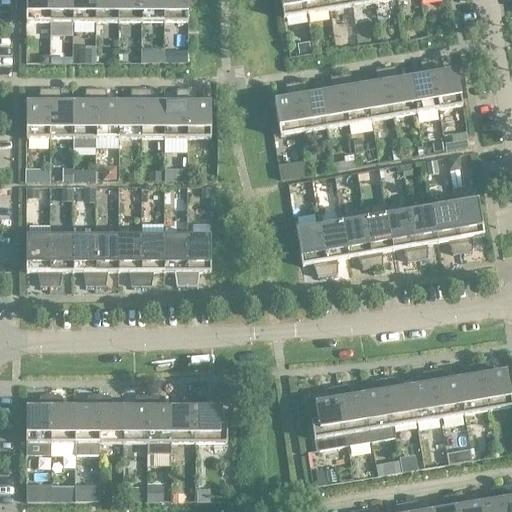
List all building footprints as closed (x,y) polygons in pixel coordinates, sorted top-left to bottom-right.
[(25,0),(25,25),(49,25),(49,0),(25,0)] [(49,0),(49,25),(72,25),(72,0),(49,0)] [(72,0),(72,25),(95,25),(95,0),(72,0)] [(95,0),(95,25),(118,25),(117,0),(95,0)] [(117,0),(118,25),(141,25),(140,0),(117,0)] [(140,0),(141,25),(163,25),(163,0),(140,0)] [(163,0),(163,25),(187,25),(187,0),(163,0)] [(279,0),(283,20),(307,17),(303,0),(279,0)] [(329,13),(326,0),(303,0),(307,17),(329,13)] [(326,0),(329,13),(352,9),(350,0),(326,0)] [(374,5),(373,0),(350,0),(352,9),(374,5)] [(309,45),(297,47),(298,58),(310,56),(309,45)] [(90,51),(78,51),(78,64),(90,64),(90,51)] [(186,53),(175,53),(175,64),(186,64),(186,53)] [(440,61),(430,63),(438,112),(462,108),(456,73),(444,75),(440,61)] [(438,112),(430,63),(420,65),(420,79),(410,80),(416,116),(438,112)] [(395,69),(385,70),(393,120),(416,116),(410,80),(399,82),(395,69)] [(393,120),(385,70),(375,72),(375,86),(365,88),(371,123),(393,120)] [(350,76),(340,78),(348,127),(371,123),(365,88),(354,90),(350,76)] [(348,127),(340,78),(330,80),(330,94),(320,95),(326,131),(348,127)] [(305,84),(295,85),(303,135),(326,131),(320,95),(309,97),(305,84)] [(303,135),(295,85),(285,87),(285,101),(274,103),(280,139),(303,135)] [(37,105),(25,105),(25,141),(49,141),(49,91),(39,91),(37,105)] [(60,91),(49,91),(49,141),(72,141),(72,105),(62,105),(60,91)] [(83,105),(72,105),(72,141),(72,148),(95,148),(95,141),(95,91),(85,91),(83,105)] [(105,91),(95,91),(95,141),(118,141),(118,105),(107,105),(105,91)] [(128,105),(118,105),(118,141),(141,141),(141,91),(130,91),(128,105)] [(151,91),(141,91),(141,141),(163,141),(163,105),(153,105),(151,91)] [(174,105),(163,105),(163,141),(186,141),(186,91),(176,91),(174,105)] [(196,91),(186,91),(186,141),(210,141),(210,105),(198,105),(196,91)] [(466,134),(442,138),(445,154),(469,150),(466,134)] [(360,141),(352,143),(354,157),(362,155),(360,141)] [(443,146),(433,148),(434,156),(444,154),(443,146)] [(398,152),(391,153),(392,163),(399,162),(398,152)] [(345,163),(331,165),(333,173),(355,169),(353,157),(344,158),(345,163)] [(450,170),(462,168),(460,160),(448,162),(450,170)] [(436,164),(426,165),(428,178),(438,177),(436,164)] [(288,165),(278,166),(281,181),(291,180),(288,165)] [(411,168),(402,169),(404,180),(413,179),(411,168)] [(115,170),(102,170),(102,183),(115,183),(115,170)] [(72,171),(61,171),(61,184),(72,184),(72,171)] [(186,171),(174,171),(174,183),(186,183),(186,171)] [(161,173),(149,173),(149,183),(161,183),(161,173)] [(39,191),(28,191),(28,201),(39,201),(39,191)] [(72,191),(61,191),(61,203),(72,203),(72,191)] [(96,191),(83,191),(83,205),(96,205),(96,191)] [(483,237),(477,202),(454,206),(462,255),(474,253),(474,239),(483,237)] [(462,255),(454,206),(431,210),(437,245),(446,244),(450,257),(462,255)] [(437,245),(431,210),(409,213),(417,263),(429,261),(429,246),(437,245)] [(417,263),(409,213),(386,217),(392,253),(401,251),(405,265),(417,263)] [(316,229),(314,217),(296,220),(298,232),(295,232),(298,246),(301,268),(311,266),(315,280),(327,278),(319,228),(316,229)] [(392,253),(386,217),(364,221),(372,270),(384,268),(384,254),(392,253)] [(372,270),(364,221),(341,225),(347,260),(356,259),(360,272),(372,270)] [(347,260),(341,225),(319,228),(327,278),(339,276),(339,261),(347,260)] [(49,289),(49,239),(26,239),(26,275),(37,275),(39,289),(49,289)] [(72,275),(72,239),(49,239),(49,289),(59,289),(62,275),(72,275)] [(95,289),(95,239),(72,239),(72,275),(83,275),(85,289),(95,289)] [(118,275),(118,239),(95,239),(95,289),(105,289),(107,275),(118,275)] [(140,289),(141,239),(118,239),(118,275),(128,275),(130,289),(140,289)] [(163,275),(163,239),(141,239),(140,289),(151,289),(153,275),(163,275)] [(186,289),(186,239),(163,239),(163,275),(174,275),(176,289),(186,289)] [(210,275),(210,239),(186,239),(186,289),(196,289),(198,275),(210,275)] [(488,364),(479,365),(487,413),(511,409),(506,373),(490,376),(488,364)] [(487,413),(479,365),(470,367),(472,379),(457,381),(463,417),(487,413)] [(441,371),(432,373),(440,421),(463,417),(457,381),(443,384),(441,371)] [(440,421),(432,373),(422,375),(424,387),(410,389),(416,425),(440,421)] [(394,379),(384,381),(392,429),(416,425),(410,389),(396,392),(394,379)] [(394,440),(392,429),(384,381),(375,382),(375,383),(377,395),(363,397),(371,444),(394,440)] [(346,387),(337,389),(347,448),(371,444),(363,397),(348,399),(346,387)] [(347,448),(337,389),(328,390),(330,403),(314,405),(317,422),(310,423),(315,454),(347,448)] [(41,410),(25,410),(25,446),(50,446),(50,397),(41,397),(41,410)] [(60,397),(50,397),(50,446),(74,446),(74,410),(60,410),(60,397)] [(89,410),(74,410),(74,446),(74,458),(98,458),(98,446),(98,397),(89,397),(89,410)] [(108,397),(98,397),(98,446),(122,446),(122,410),(108,410),(108,397)] [(137,410),(122,410),(122,446),(147,446),(146,397),(137,397),(137,410)] [(156,397),(146,397),(147,446),(147,456),(170,456),(170,446),(170,410),(156,410),(156,397)] [(185,410),(170,410),(170,446),(194,446),(194,397),(185,397),(185,410)] [(204,397),(194,397),(194,446),(226,446),(226,427),(220,427),(220,410),(204,410),(204,397)] [(455,455),(446,456),(448,466),(456,465),(455,455)] [(323,473),(312,475),(314,487),(325,485),(323,473)] [(163,484),(147,484),(147,503),(163,503),(163,484)] [(50,486),(42,486),(42,503),(50,503),(50,486)] [(98,488),(74,488),(74,504),(98,504),(98,488)] [(509,488),(500,489),(503,511),(511,511),(511,499),(511,500),(509,488)] [(138,489),(123,489),(123,503),(138,503),(138,489)] [(503,511),(500,489),(490,491),(493,503),(478,506),(479,511),(503,511)] [(71,491),(54,491),(54,502),(71,502),(71,491)] [(208,493),(195,493),(195,503),(208,503),(208,493)] [(183,495),(172,495),(172,503),(183,503),(183,495)] [(462,496),(452,497),(454,511),(479,511),(478,506),(464,508),(462,496)] [(454,511),(452,497),(443,499),(445,511),(439,511),(454,511)]
